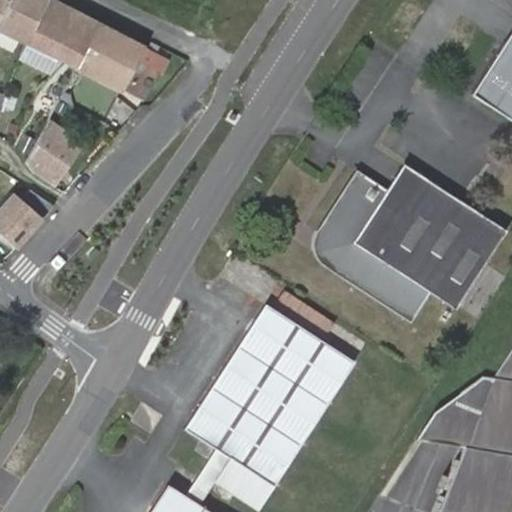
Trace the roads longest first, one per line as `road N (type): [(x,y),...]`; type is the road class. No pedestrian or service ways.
road 1 (residential): [(100,0),(187,40),(202,55),(202,74),(4,292)]
road 2 (residential): [(114,368),(336,0)]
road 3 (residential): [(23,511),(114,368)]
road 4 (unclassified): [(4,292),(114,368)]
